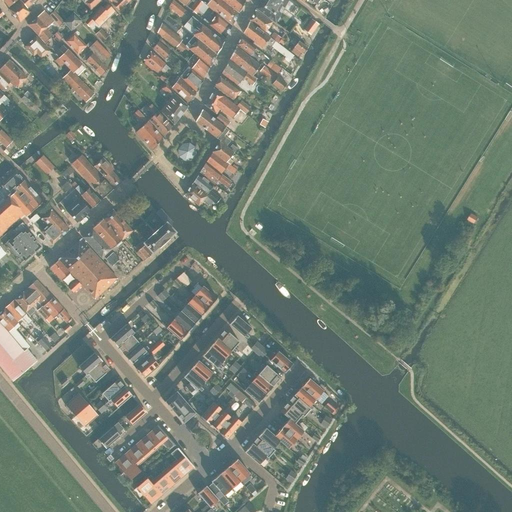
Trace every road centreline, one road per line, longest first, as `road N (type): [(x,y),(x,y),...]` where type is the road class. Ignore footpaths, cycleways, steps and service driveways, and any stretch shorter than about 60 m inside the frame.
road 1 (residential): [(187,257),(99,339),(151,399)]
road 2 (residential): [(152,160),(189,119),(254,0)]
road 3 (tertiary): [(109,511),(0,382)]
road 4 (residential): [(151,399),(237,304)]
road 5 (residential): [(37,266),(129,183)]
